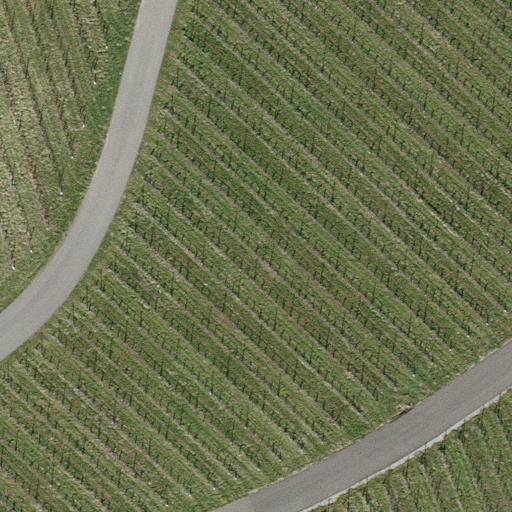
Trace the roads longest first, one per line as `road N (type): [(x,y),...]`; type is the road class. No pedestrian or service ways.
road 1 (unclassified): [(0,337),(72,278),(117,178),(169,0)]
road 2 (unclassified): [(511,370),(410,441),(261,511)]
